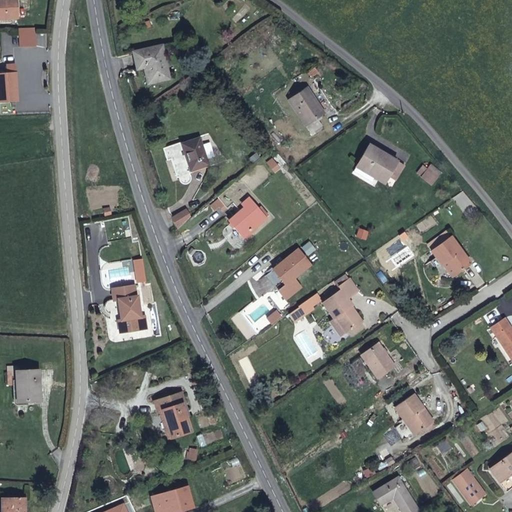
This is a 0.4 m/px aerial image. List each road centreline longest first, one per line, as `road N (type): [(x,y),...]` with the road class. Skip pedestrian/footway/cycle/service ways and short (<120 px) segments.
road 1 (secondary): [(94,0),(160,251),(283,511)]
road 2 (tertiary): [(57,511),(81,385),(58,82),(64,0)]
road 3 (unclassified): [(279,0),(385,80),(511,234)]
